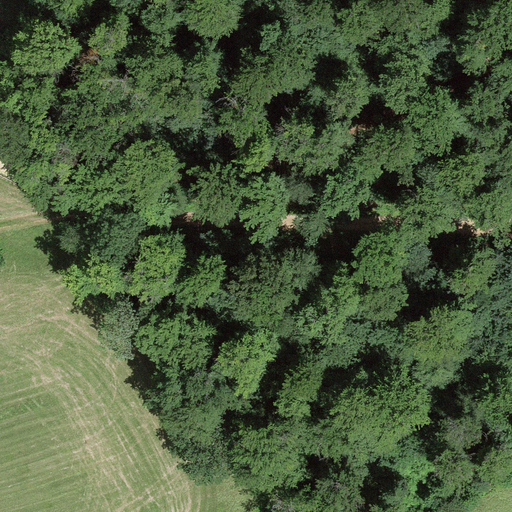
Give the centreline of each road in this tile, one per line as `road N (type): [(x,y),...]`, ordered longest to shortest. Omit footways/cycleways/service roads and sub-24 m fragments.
road 1 (track): [(511,230),(135,211),(62,211),(0,223)]
road 2 (track): [(62,211),(339,140),(511,57)]
